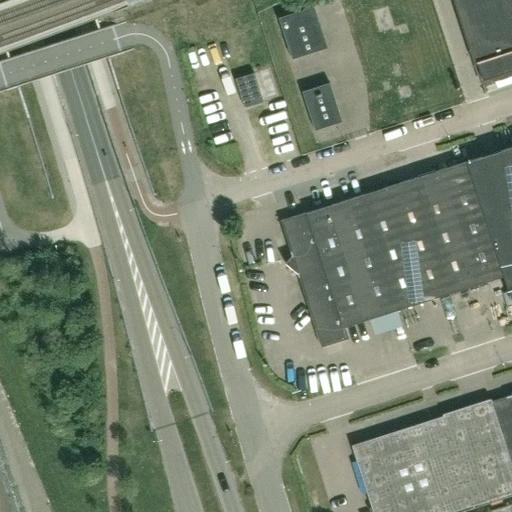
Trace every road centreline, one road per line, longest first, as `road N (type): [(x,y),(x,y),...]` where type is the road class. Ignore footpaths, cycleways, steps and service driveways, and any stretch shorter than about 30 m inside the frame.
road 1 (unclassified): [(511,106),(197,207)]
road 2 (secondary): [(139,281),(48,0)]
road 3 (unclassified): [(250,433),(511,348)]
road 4 (secondary): [(231,511),(139,281)]
road 5 (secondary): [(139,281),(153,402),(183,511)]
road 6 (unclassified): [(250,433),(197,207)]
